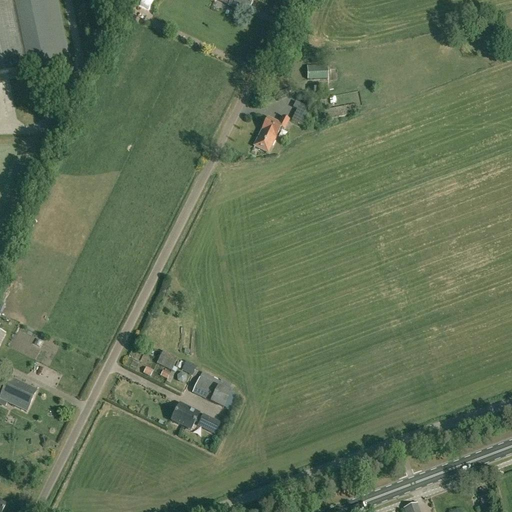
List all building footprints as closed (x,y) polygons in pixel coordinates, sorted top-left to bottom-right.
[(0,0),(0,74),(24,70),(25,73),(70,64),(56,0),(0,0)] [(230,0),(228,7),(241,12),(244,4),(250,7),(253,0),(230,0)] [(307,81),(327,79),(326,66),(306,68),(307,81)] [(479,76),(471,79),(473,85),(481,82),(479,76)] [(325,88),(313,90),(314,100),(326,99),(325,88)] [(296,110),(291,121),(303,127),(306,121),(305,120),(308,115),(304,113),(307,108),(295,102),(292,108),(296,110)] [(323,111),(325,120),(357,114),(356,107),(355,105),(323,111)] [(260,135),(254,147),(267,154),(280,129),(284,130),(289,121),(282,118),(279,124),(268,119),(261,132),(264,133),(262,136),(260,135)] [(186,362),(182,371),(192,376),(196,367),(186,362)] [(202,373),(192,394),(210,402),(220,382),(202,373)] [(0,397),(0,399),(26,412),(36,391),(9,378),(0,397)] [(221,381),(210,402),(210,403),(223,410),(235,387),(221,381)] [(183,410),(178,407),(171,422),(179,425),(187,408),(184,407),(183,410)] [(199,414),(187,408),(179,425),(191,431),(199,414)] [(214,421),(202,416),(198,426),(209,431),(214,421)] [(214,421),(209,431),(215,434),(220,424),(214,421)]
